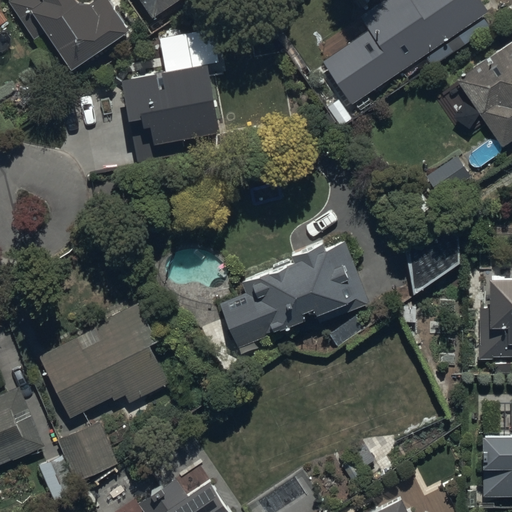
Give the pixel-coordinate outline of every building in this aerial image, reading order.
[(34,39),(45,32),(72,70),(128,30),(106,0),(95,0),(90,4),(79,4),(76,0),(10,0),(9,2),(34,39)] [(141,0),(154,18),(180,0),(141,0)] [(384,0),(361,16),(370,29),(324,61),(352,103),(488,11),(480,0),(384,0)] [(511,41),(456,79),(501,148),(511,140),(511,41)] [(147,146),(221,130),(207,63),(120,82),(132,134),(144,131),(147,146)] [(470,177),(455,155),(425,176),(439,198),(470,177)] [(442,211),(405,231),(414,296),(459,265),(456,239),(442,211)] [(370,303),(343,240),(325,247),(323,243),(291,256),(293,260),(241,282),(245,291),(220,301),(240,349),(314,318),(317,325),(370,303)] [(511,279),(490,280),(490,307),(479,308),(480,358),(511,357),(511,279)] [(39,356),(70,417),(112,397),(114,401),(125,396),(128,403),(175,381),(137,302),(93,323),(101,340),(82,349),(77,338),(39,356)] [(0,394),(0,466),(45,448),(19,387),(0,394)] [(78,489),(75,481),(118,464),(101,422),(57,440),(63,455),(39,465),(53,500),(78,489)] [(511,433),(483,434),(484,496),(511,496),(511,433)] [(233,511),(212,480),(164,511),(233,511)] [(409,511),(402,496),(369,511),(409,511)]
